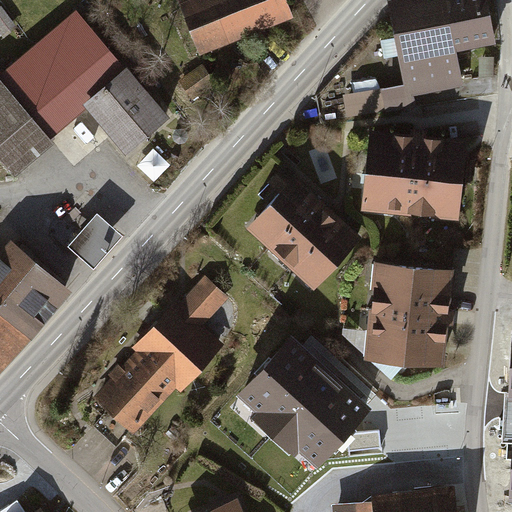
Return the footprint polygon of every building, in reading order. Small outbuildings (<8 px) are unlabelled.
[(290,0),(187,0),(206,53),(298,21),(290,0)] [(485,0),(418,0),(397,3),(411,85),(386,90),(390,116),(471,102),(463,57),(494,52),(485,0)] [(0,152),(16,170),(55,139),(52,135),(87,104),(126,149),(171,113),(128,60),(76,7),(0,72),(0,152)] [(6,10),(0,14),(0,46),(21,30),(6,10)] [(206,68),(186,82),(200,102),(220,87),(206,68)] [(471,144),(377,133),(368,213),(461,224),(471,144)] [(320,199),(289,170),(262,200),(270,208),(251,228),(274,249),(320,199)] [(343,219),(320,199),(274,249),(297,270),(343,219)] [(124,232),(98,210),(70,243),(96,265),(124,232)] [(366,240),(343,219),(297,270),(320,291),(366,240)] [(0,261),(0,375),(74,291),(19,243),(2,263),(0,261)] [(452,268),(379,260),(368,357),(446,366),(457,268),(452,268)] [(135,349),(140,354),(181,391),(185,395),(227,349),(205,329),(231,301),(209,280),(183,308),(177,303),(135,349)] [(366,411),(292,345),(245,397),(263,413),(253,424),(290,456),(300,445),(320,463),(366,411)] [(140,435),(181,391),(140,354),(100,397),(140,435)] [(461,511),(459,487),(331,503),(332,511),(461,511)] [(201,511),(248,511),(241,495),(201,511)]
